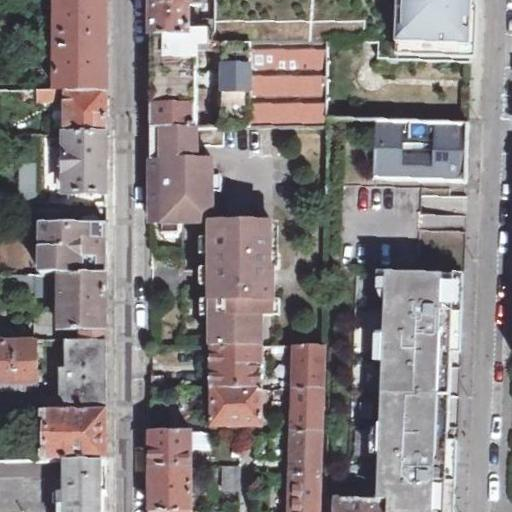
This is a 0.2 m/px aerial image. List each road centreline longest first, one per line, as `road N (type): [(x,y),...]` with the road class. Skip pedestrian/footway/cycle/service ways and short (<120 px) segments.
road 1 (residential): [(495,0),(483,511)]
road 2 (residential): [(132,511),(133,0)]
